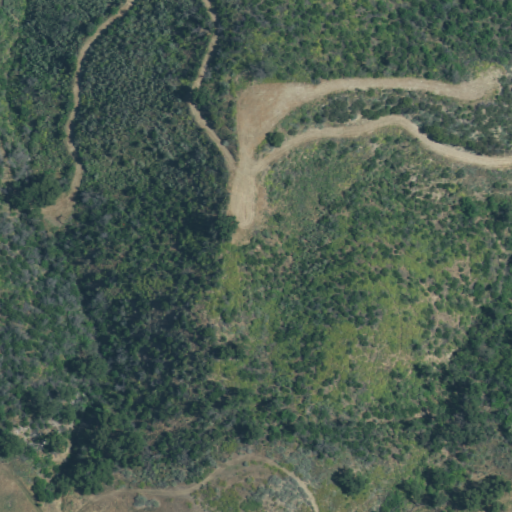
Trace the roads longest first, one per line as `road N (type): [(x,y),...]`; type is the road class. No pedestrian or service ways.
road 1 (track): [(204,0),(214,30),(195,91),(197,115),(243,170),(261,169),(302,136),(389,118),(442,153),(511,159)]
road 2 (track): [(0,151),(24,196),(57,197),(72,183),(76,161),(66,133),(77,56),(120,0)]
road 3 (track): [(313,511),(291,469),(249,454),(178,485),(98,483),(56,511)]
